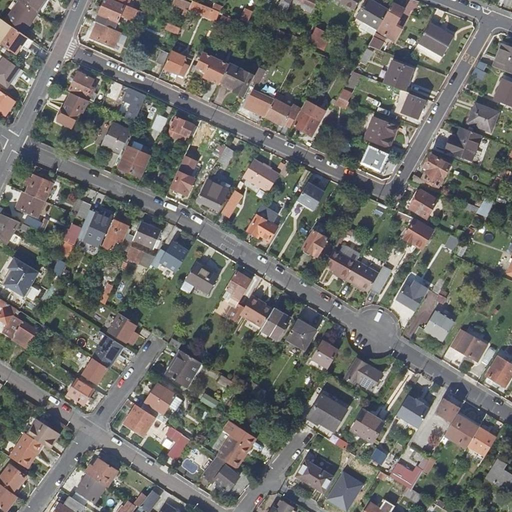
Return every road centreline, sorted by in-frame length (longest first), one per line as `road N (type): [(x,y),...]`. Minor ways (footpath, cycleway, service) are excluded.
road 1 (residential): [(15,143),(179,216),(511,416)]
road 2 (residential): [(62,45),(391,190),(492,18)]
road 3 (residential): [(90,431),(215,511)]
